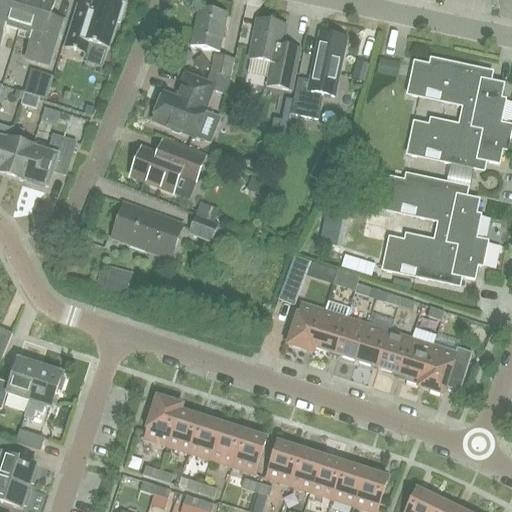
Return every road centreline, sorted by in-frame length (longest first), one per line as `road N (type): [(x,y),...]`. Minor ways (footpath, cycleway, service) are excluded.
road 1 (residential): [(479,452),(117,333)]
road 2 (residential): [(15,255),(68,222),(155,0)]
road 3 (residential): [(60,511),(117,333)]
road 4 (residential): [(511,37),(334,0)]
road 5 (residential): [(117,333),(50,309),(15,255)]
